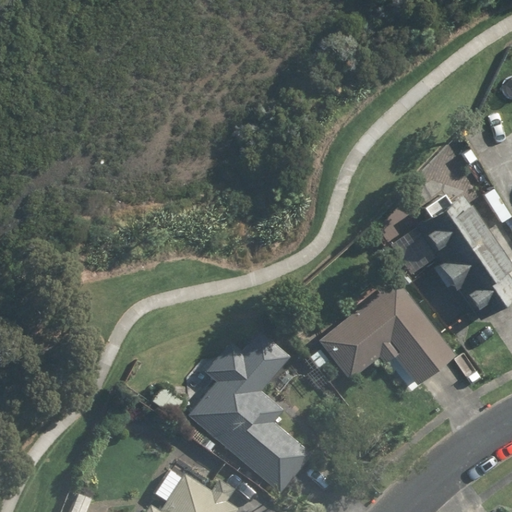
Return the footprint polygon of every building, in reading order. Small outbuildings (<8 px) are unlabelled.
[(497,265),(449,197),(383,243),(404,274),(426,258),(432,266),(424,272),(437,291),(443,286),(458,307),(464,303),(475,319),(511,292),(511,273),(503,261),(497,265)] [(447,355),(381,281),(312,342),(346,382),(372,359),(379,366),(389,358),(414,385),(447,355)] [(195,397),(179,417),(274,492),(304,455),(266,425),(278,410),(253,391),(283,354),(254,330),(235,354),(221,342),(207,359),(203,356),(180,385),(195,397)] [(157,387),(146,402),(166,416),(177,401),(157,387)] [(143,503),(137,511),(226,511),(229,508),(217,500),(226,488),(211,478),(204,489),(178,472),(174,478),(164,472),(149,495),(160,502),(155,511),(143,503)] [(87,511),(91,504),(72,497),(65,511),(87,511)]
